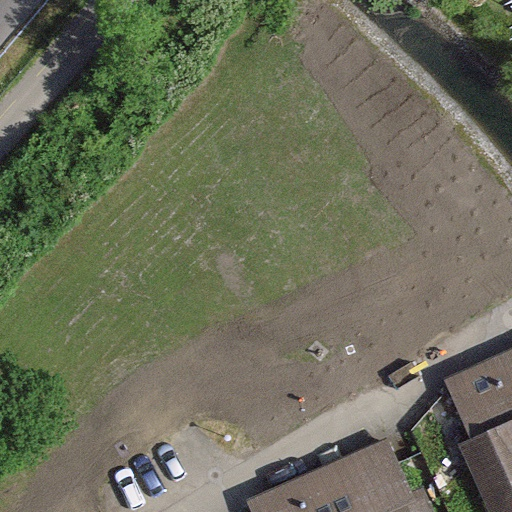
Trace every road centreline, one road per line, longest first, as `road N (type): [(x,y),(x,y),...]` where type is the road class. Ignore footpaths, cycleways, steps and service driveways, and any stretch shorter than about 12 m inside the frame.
road 1 (unclassified): [(511,327),(210,511)]
road 2 (unclassified): [(0,169),(137,0)]
